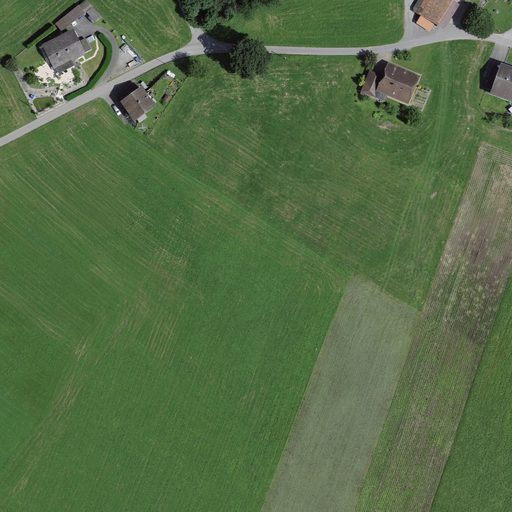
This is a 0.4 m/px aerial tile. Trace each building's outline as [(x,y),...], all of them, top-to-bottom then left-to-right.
[(82,12),(86,9),(88,11),(92,8),(92,7),(86,0),(56,24),(61,31),(83,13),(82,12)] [(446,0),(420,0),(415,10),(438,25),(452,3),(446,0)] [(92,8),(88,11),(87,13),(95,22),(100,17),(92,8)] [(71,60),(83,54),(72,32),(45,46),(58,73),(73,65),(71,60)] [(495,91),(494,92),(511,98),(511,72),(502,69),(502,70),(494,67),(487,88),(495,91)] [(390,68),(385,79),(381,90),(406,100),(415,78),(390,68)] [(370,73),(362,91),(369,93),(371,89),(377,91),(378,89),(381,90),(385,79),(370,73)] [(124,103),(135,118),(152,106),(137,85),(118,99),(122,105),(124,103)]
